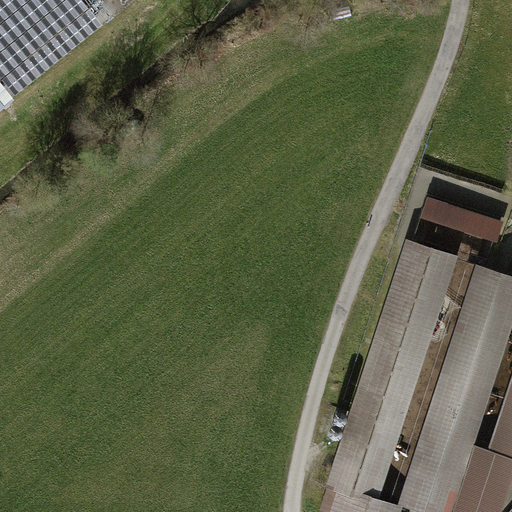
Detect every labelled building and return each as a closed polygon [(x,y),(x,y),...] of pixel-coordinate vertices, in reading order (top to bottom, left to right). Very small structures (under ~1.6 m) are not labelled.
[(83,0),(0,0),(0,114),(107,29),(83,0)] [(496,238),(500,224),(429,201),(425,215),(496,238)] [(456,259),(408,243),(325,506),(333,509),(331,511),(399,511),(401,506),(378,498),(456,259)] [(511,322),(511,278),(477,268),(402,498),(442,511),(451,511),(474,443),(511,322)] [(464,285),(448,281),(386,486),(401,491),(464,285)] [(511,376),(489,447),(511,454),(511,376)] [(497,511),(511,462),(511,454),(489,447),(474,443),(451,511),(497,511)]
